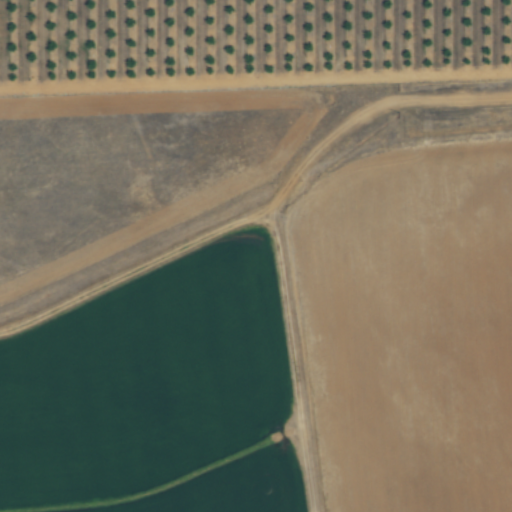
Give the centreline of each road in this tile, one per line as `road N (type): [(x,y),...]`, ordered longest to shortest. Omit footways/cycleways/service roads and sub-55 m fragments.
road 1 (residential): [(511,137),(344,150),(80,305),(0,319)]
road 2 (residential): [(0,80),(511,73)]
